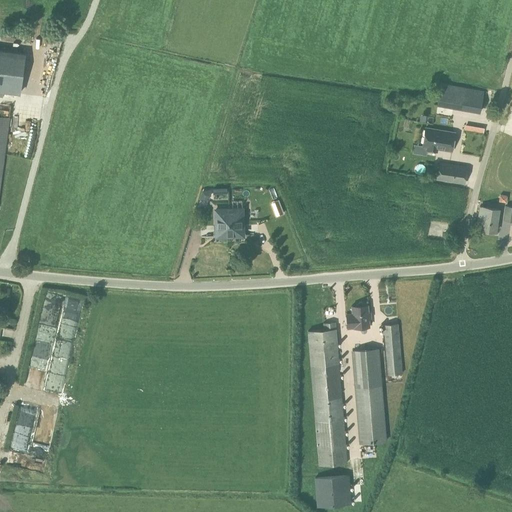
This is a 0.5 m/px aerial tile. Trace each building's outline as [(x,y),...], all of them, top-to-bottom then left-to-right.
[(503,47),(505,35),(495,34),(494,46),(503,47)] [(31,49),(39,50),(40,36),(31,36),(31,49)] [(40,53),(50,52),(49,43),(39,44),(40,53)] [(0,50),(0,91),(19,94),(25,53),(0,50)] [(479,113),(483,91),(440,83),(436,105),(479,113)] [(399,93),(399,102),(424,103),(425,94),(399,93)] [(0,210),(11,212),(22,120),(0,116),(0,210)] [(406,116),(403,129),(411,131),(415,119),(406,116)] [(438,148),(452,151),(455,132),(425,127),(422,146),(427,147),(427,149),(437,151),(438,148)] [(455,129),(457,158),(481,157),(480,128),(455,129)] [(404,149),(405,145),(410,146),(411,134),(396,133),(394,148),(404,149)] [(381,158),(381,177),(409,177),(410,159),(381,158)] [(467,166),(439,160),(436,179),(465,185),(467,166)] [(210,188),(210,198),(221,197),(221,187),(210,188)] [(511,220),(511,205),(504,205),(502,219),(511,220)] [(480,229),(496,232),(499,209),(480,206),(479,216),(482,216),(480,229)] [(229,224),(230,236),(244,235),(243,208),(229,209),(229,212),(232,212),(232,224),(229,224)] [(217,236),(230,236),(229,224),(232,224),(232,212),(229,212),(229,209),(216,209),(217,236)] [(209,223),(198,226),(200,231),(210,229),(209,223)] [(365,302),(363,301),(361,301),(359,301),(358,303),(357,305),(353,305),(354,313),(347,313),(348,326),(355,326),(355,327),(369,326),(368,316),(370,315),(370,310),(368,310),(367,304),(366,304),(365,302)] [(349,478),(347,463),(336,322),(324,322),(324,329),(308,330),(320,481),(349,478)] [(383,323),(383,334),(384,342),(386,374),(403,373),(398,322),(383,323)] [(353,350),(361,442),(387,440),(379,347),(353,350)] [(35,413),(28,454),(45,457),(53,417),(35,413)] [(317,507),(351,503),(350,488),(347,489),(322,491),(319,491),(316,491),(317,507)]
